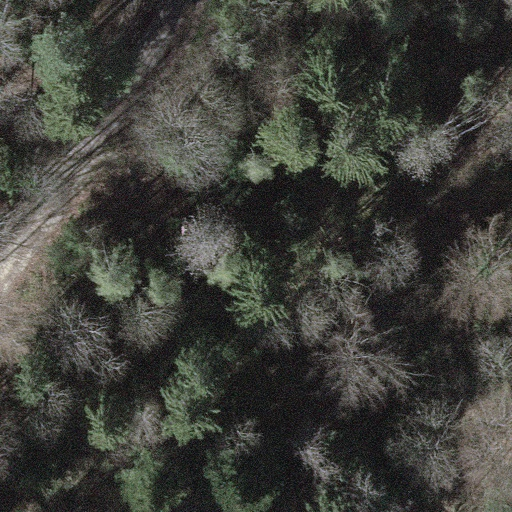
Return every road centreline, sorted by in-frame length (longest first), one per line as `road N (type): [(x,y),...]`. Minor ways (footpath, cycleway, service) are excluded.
road 1 (unclassified): [(189,0),(164,62),(125,105),(88,117),(0,104)]
road 2 (track): [(0,277),(40,218),(88,117)]
